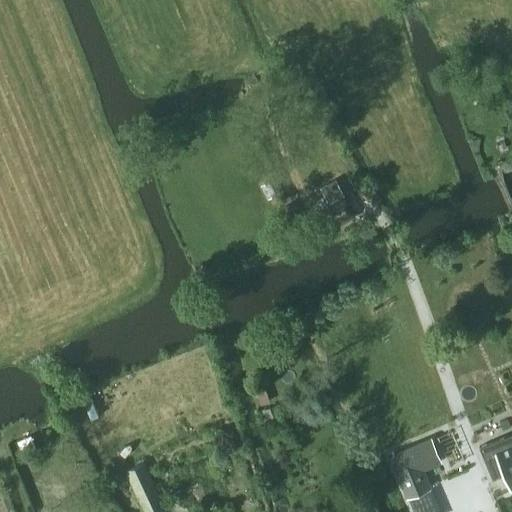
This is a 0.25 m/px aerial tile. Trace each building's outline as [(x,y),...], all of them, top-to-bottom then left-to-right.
[(309,192),(334,178),(327,165),(302,179),(309,192)] [(329,229),(354,216),(344,197),(319,210),(329,229)] [(264,388),(255,391),(260,405),(269,402),(264,388)] [(277,404),(261,411),(266,422),(281,416),(277,404)] [(511,432),(477,447),(481,456),(491,481),(502,476),(508,490),(511,487),(511,432)] [(430,439),(390,456),(407,496),(429,487),(421,469),(440,461),(436,453),(431,441),(430,439)] [(124,470),(142,511),(154,511),(165,508),(144,461),(124,470)]
